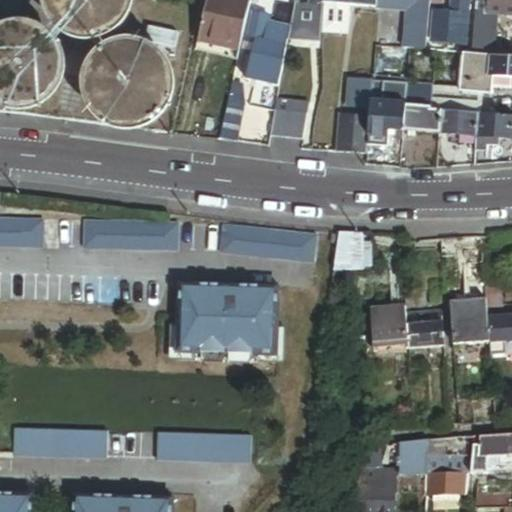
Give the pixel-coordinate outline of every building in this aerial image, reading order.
[(57,0),(58,4),(60,11),(63,16),(67,21),(73,26),(79,29),(85,30),(91,31),(98,30),(104,28),(110,25),(115,21),(119,16),(122,10),(124,4),(124,0),(57,0)] [(239,61),(251,2),(245,0),(216,0),(202,50),(239,61)] [(378,8),(378,0),(365,0),(365,7),(378,8)] [(378,0),(378,8),(392,10),(393,0),(378,0)] [(430,2),(403,0),(393,0),(392,10),(415,12),(429,13),(430,2)] [(450,39),(467,41),(470,0),(465,0),(452,0),(452,14),(435,13),(433,43),(450,45),(450,39)] [(476,0),(475,17),(495,19),(495,14),(494,14),(495,0),(476,0)] [(511,15),(511,0),(495,0),(494,14),(495,14),(500,15),(510,15),(511,15)] [(351,6),(326,4),(326,5),(325,24),(347,26),(351,17),(351,6)] [(426,50),(429,13),(415,12),(412,49),(426,50)] [(249,38),(260,40),(264,41),(268,24),(269,16),(254,13),(249,38)] [(509,25),(510,15),(500,15),(499,24),(509,25)] [(284,70),(291,28),(268,24),(264,41),(260,40),(256,65),(253,82),(281,87),(284,70)] [(30,37),(24,36),(17,37),(11,39),(5,42),(1,46),(0,47),(0,89),(1,91),(6,95),(12,98),(18,100),(24,100),(30,100),(36,98),(41,95),(46,91),(50,86),(53,80),(55,75),(55,68),(55,62),(53,56),(50,50),(46,46),(41,42),(36,39),(30,37)] [(237,71),(239,61),(202,50),(199,60),(237,71)] [(138,55),(132,54),(125,55),(119,57),(113,60),(108,64),(104,70),(101,75),(99,81),(99,88),(99,95),(101,101),(105,106),(109,111),(114,116),(120,119),(126,120),(133,121),(139,120),(145,118),(151,115),(156,111),(160,106),(163,100),(165,94),(165,87),(165,81),(163,75),(160,69),(155,64),(150,60),(145,57),(138,55)] [(487,63),(487,56),(466,54),(463,93),(486,95),(492,95),(493,89),(494,77),(491,77),(492,63),(487,63)] [(511,90),(511,58),(493,56),(492,63),(491,77),(494,77),(493,89),(511,90)] [(375,104),(377,83),(367,82),(365,103),(374,104),(375,104)] [(407,106),(409,86),(377,83),(375,104),(407,106)] [(436,91),(436,88),(410,86),(409,106),(434,108),(436,91)] [(486,95),(463,93),(436,91),(434,108),(434,112),(444,113),(481,116),(485,116),(486,95)] [(375,104),(374,104),(373,118),(371,136),(390,138),(391,131),(405,132),(407,106),(375,104)] [(409,106),(407,106),(405,132),(442,135),(444,113),(434,112),(434,108),(409,106)] [(279,111),(278,110),(273,137),(304,143),(309,116),(285,112),(279,111)] [(227,113),(221,141),(239,143),(244,117),(227,113)] [(444,113),(442,135),(479,138),(481,116),(444,113)] [(371,136),(373,118),(344,115),(341,152),(370,154),(371,144),(371,136)] [(511,118),(485,116),(481,116),(479,138),(491,139),(501,140),(511,140),(511,118)] [(390,138),(371,136),(371,144),(390,146),(390,138)] [(491,139),(479,138),(478,152),(490,153),(490,147),(491,139)] [(501,140),(491,139),(490,147),(500,147),(501,140)] [(0,202),(9,203),(9,193),(0,192),(0,202)] [(0,245),(50,247),(51,220),(0,218),(0,245)] [(185,252),(186,224),(92,221),(91,246),(91,249),(185,252)] [(317,256),(317,235),(226,225),(225,253),(317,256)] [(335,273),(357,276),(363,239),(341,235),(335,273)] [(280,326),(281,283),(181,280),(180,322),(179,350),(197,350),(204,351),(254,352),(261,353),(279,353),(280,326)] [(490,345),(491,359),(506,357),(505,344),(511,343),(511,307),(502,308),(500,283),(484,283),(486,301),(490,345)] [(425,286),(405,287),(406,302),(406,307),(426,306),(425,286)] [(430,305),(446,304),(445,293),(430,294),(430,305)] [(454,348),(490,345),(486,301),(450,304),(454,348)] [(402,307),(371,310),(372,318),(407,315),(406,307),(402,307)] [(442,312),(407,315),(410,351),(444,348),(442,312)] [(410,351),(407,315),(372,318),(374,354),(378,353),(407,351),(410,351)] [(179,350),(180,322),(172,322),(171,357),(197,358),(197,350),(179,350)] [(286,361),(288,326),(280,326),(279,353),(261,353),(261,360),(286,361)] [(254,360),(254,352),(204,351),(203,358),(254,360)] [(420,366),(411,367),(412,382),(421,381),(420,366)] [(112,458),(113,430),(19,427),(18,455),(112,458)] [(256,463),(257,435),(163,432),(162,460),(256,463)] [(511,460),(511,437),(475,440),(472,477),(481,477),(482,462),(489,462),(511,460)] [(466,477),(469,440),(429,442),(428,470),(428,479),(426,511),(436,511),(437,498),(466,497),(467,477),(466,477)] [(475,440),(469,440),(466,477),(467,477),(472,477),(475,440)] [(428,470),(429,442),(399,445),(398,472),(421,470),(428,470)] [(511,460),(489,462),(489,477),(511,475),(511,460)] [(396,511),(398,488),(391,488),(391,476),(352,474),(351,501),(358,501),(357,511),(396,511)] [(37,511),(38,492),(0,490),(0,511),(37,511)] [(178,511),(179,496),(78,493),(77,511),(178,511)]
